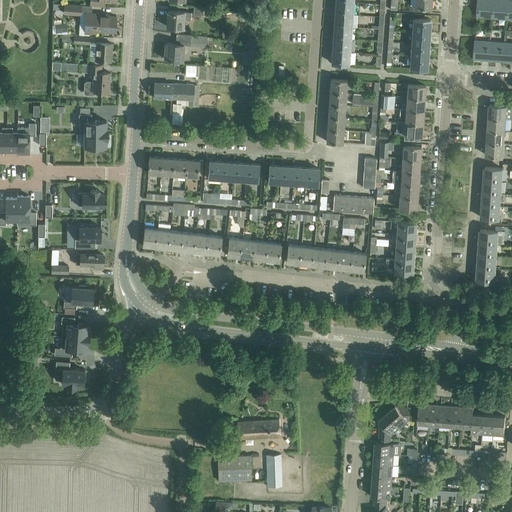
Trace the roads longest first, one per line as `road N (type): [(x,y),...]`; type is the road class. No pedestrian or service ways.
road 1 (residential): [(192,272),(414,295),(442,281)]
road 2 (secondary): [(368,341),(212,324),(148,306)]
road 3 (residential): [(442,281),(468,262),(480,81)]
road 4 (residential): [(442,281),(435,260),(448,78)]
road 5 (residential): [(299,148),(136,137)]
road 6 (residential): [(299,148),(309,139),(318,0)]
road 7 (secondary): [(148,306),(126,268),(133,173)]
road 8 (secondary): [(136,137),(140,0)]
